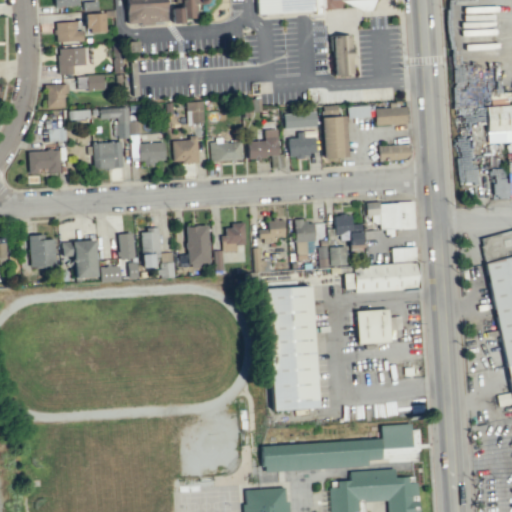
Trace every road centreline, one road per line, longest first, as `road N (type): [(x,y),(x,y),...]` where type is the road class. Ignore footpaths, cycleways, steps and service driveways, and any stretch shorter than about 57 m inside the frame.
road 1 (secondary): [(458,511),(424,0)]
road 2 (residential): [(0,199),(13,208),(438,180)]
road 3 (residential): [(22,0),(19,128),(0,158)]
road 4 (residential): [(455,464),(293,472)]
